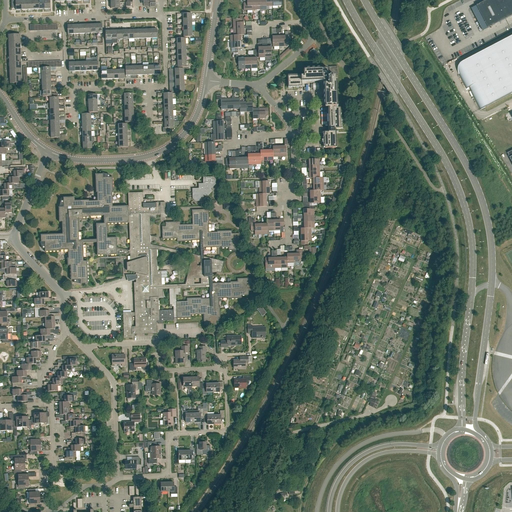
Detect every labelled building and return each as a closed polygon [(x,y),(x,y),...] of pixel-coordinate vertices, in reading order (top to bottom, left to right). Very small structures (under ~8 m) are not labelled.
[(22,10),(21,1),(16,1),(15,0),(11,0),(12,8),(16,8),(16,10),(22,10)] [(244,10),(254,10),(253,0),(246,0),(247,3),(243,3),(244,10)] [(511,0),(487,0),(477,6),(489,28),(511,15),(511,0)] [(489,28),(477,6),(472,8),(483,31),(489,28)] [(233,29),(244,29),(243,23),(242,23),(242,19),(233,19),(233,29)] [(21,86),(21,78),(19,35),(8,35),(10,84),(16,84),(16,86),(21,86)] [(279,36),(279,47),(286,46),(285,43),(289,43),(289,37),(285,37),(285,36),(279,36)] [(485,107),(511,93),(511,36),(463,62),(462,62),(462,63),(461,63),(460,64),(460,65),(459,65),(459,66),(459,67),(458,67),(458,68),(458,69),(458,70),(458,71),(458,72),(458,73),(459,74),(467,89),(469,88),(481,110),(485,107)] [(292,51),(292,46),(283,54),(286,56),(289,53),(292,51)] [(238,59),(238,69),(245,69),(244,58),(238,59),(238,55),(235,55),(236,59),(238,59)] [(336,108),(335,76),(338,76),(337,68),(337,66),(336,66),(328,67),(329,76),(328,76),(328,69),(304,70),(304,76),(288,76),(288,87),(302,86),(302,81),(328,80),(328,83),(325,83),(326,107),(329,107),(330,132),(325,132),(325,148),(335,147),(335,129),(340,129),(340,108),(336,108)] [(259,109),(259,119),(266,119),(266,116),(269,116),(268,108),(259,109)] [(164,125),(164,128),(163,128),(163,132),(172,132),(172,127),(173,127),(173,121),(164,122),(162,122),(158,122),(154,122),(154,125),(159,125),(162,125),(164,125)] [(3,142),(2,142),(2,145),(2,149),(6,148),(6,149),(11,148),(11,142),(11,139),(3,139),(3,142)] [(229,169),(236,168),(235,151),(232,151),(232,158),(229,158),(229,159),(226,159),(226,165),(229,165),(229,169)] [(215,155),(205,155),(205,162),(211,161),(211,164),(216,164),(216,161),(215,161),(215,155)] [(19,177),(19,178),(24,178),(23,171),(19,171),(19,168),(15,168),(15,171),(14,171),(14,175),(14,178),(19,177)] [(165,222),(165,227),(162,227),(162,232),(162,240),(177,239),(177,242),(192,242),(192,241),(200,240),(201,256),(193,254),(183,252),(183,250),(180,249),(178,251),(151,245),(150,239),(149,214),(161,214),(165,214),(165,202),(160,203),(160,207),(159,207),(158,203),(153,203),(153,199),(143,200),(143,192),(128,193),(129,206),(128,206),(113,207),(112,192),(113,192),(113,177),(110,178),(110,175),(103,173),(103,174),(95,174),(95,176),(96,193),(97,193),(97,198),(98,198),(98,201),(97,202),(94,202),(94,201),(89,201),(89,200),(85,201),(75,201),(75,197),(63,198),(63,201),(61,201),(60,206),(59,207),(59,222),(62,222),(62,231),(62,234),(41,235),(41,242),(40,242),(42,249),(45,249),(45,252),(60,251),(60,250),(64,250),(64,249),(68,249),(69,250),(69,254),(68,254),(68,258),(67,258),(67,266),(70,266),(71,280),(72,280),(74,280),(74,281),(74,283),(81,284),(85,283),(88,283),(87,261),(84,261),(83,243),(97,243),(97,256),(103,255),(106,255),(108,255),(126,255),(133,254),(133,261),(130,262),(128,263),(128,270),(136,272),(136,274),(136,283),(134,283),(135,313),(123,313),(124,338),(132,338),(132,334),(157,334),(156,321),(174,320),(174,318),(176,318),(176,319),(191,318),(191,315),(203,315),(204,326),(211,325),(217,325),(216,322),(221,322),(220,307),(219,307),(219,299),(227,298),(227,299),(242,299),(242,296),(249,295),(249,291),(252,291),(252,286),(252,278),(237,279),(237,282),(230,282),(230,283),(212,283),(212,273),(222,273),(224,262),(203,257),(203,248),(221,247),(221,248),(228,248),(228,251),(236,251),(236,246),(239,246),(239,241),(239,233),(232,234),(232,231),(217,231),(217,232),(209,232),(208,224),(209,224),(209,209),(192,210),(192,224),(180,225),(180,222),(165,222)] [(19,184),(19,178),(19,177),(14,178),(14,175),(10,175),(10,178),(9,178),(9,181),(9,184),(14,184),(19,184)] [(207,177),(203,177),(203,184),(203,186),(201,186),(201,189),(199,189),(199,188),(192,188),(192,193),(193,193),(193,199),(196,201),(199,201),(202,198),(202,195),(204,195),(206,197),(212,191),(210,188),(210,186),(213,186),(216,183),(215,180),(213,177),(207,177)] [(14,190),(14,184),(9,184),(9,181),(5,181),(5,184),(4,184),(4,187),(4,190),(9,190),(14,190)] [(0,196),(9,197),(9,190),(4,190),(4,187),(0,187),(0,190),(0,196)] [(6,213),(12,213),(12,203),(5,203),(5,205),(2,205),(2,209),(5,209),(6,213)] [(312,206),(309,206),(302,206),(302,209),(303,209),(303,216),(314,215),(314,209),(312,209),(312,206)] [(254,230),(255,235),(261,234),(261,224),(254,224),(254,219),(252,219),(252,218),(248,218),(249,225),(250,225),(251,230),(254,230)] [(273,220),(273,231),(280,230),(280,226),(284,226),(284,219),(280,219),(280,220),(273,220)] [(311,234),(301,235),(301,245),(308,244),(308,241),(311,241),(311,234)] [(293,254),(293,266),(300,265),(300,264),(300,260),(303,260),(303,250),(297,250),(297,254),(293,254)] [(265,269),(275,268),(274,258),(265,258),(265,269)] [(11,268),(11,262),(6,262),(2,263),(2,266),(2,269),(0,269),(0,272),(7,272),(7,269),(11,268)] [(8,278),(16,278),(16,275),(16,268),(11,268),(7,269),(7,272),(7,275),(8,275),(8,278)] [(16,278),(8,278),(8,281),(7,281),(7,287),(17,287),(17,281),(16,278)] [(44,299),(44,302),(48,302),(48,299),(49,299),(49,292),(39,293),(39,299),(44,299)] [(35,308),(44,308),(43,308),(43,305),(44,305),(44,302),(44,299),(39,299),(34,299),(35,305),(35,308)] [(1,312),(0,312),(0,318),(8,318),(7,312),(9,312),(8,308),(1,309),(1,312)] [(48,310),(48,308),(44,308),(44,311),(40,311),(40,317),(45,317),(50,317),(49,314),(50,314),(49,310),(48,310)] [(45,323),(55,323),(55,317),(54,317),(53,313),(50,314),(49,314),(50,317),(45,317),(45,323)] [(8,318),(0,318),(0,323),(1,324),(1,327),(9,327),(9,324),(8,324),(8,318)] [(55,323),(45,323),(45,329),(50,329),(50,332),(59,332),(59,331),(58,330),(54,330),(54,329),(55,329),(55,323)] [(252,328),(252,325),(247,326),(248,334),(252,334),(252,338),(266,338),(265,327),(252,328)] [(50,336),(50,332),(50,329),(45,329),(41,329),(41,336),(45,336),(45,339),(49,339),(49,336),(50,336)] [(8,334),(0,334),(0,340),(2,340),(2,343),(10,343),(10,340),(8,340),(8,334)] [(45,342),(45,339),(45,336),(41,336),(36,336),(36,342),(40,342),(41,345),(45,345),(44,342),(45,342)] [(221,347),(228,347),(228,346),(241,345),(241,336),(227,336),(227,341),(221,341),(221,347)] [(36,342),(31,342),(31,346),(29,347),(29,351),(31,351),(35,351),(36,352),(40,351),(41,351),(45,351),(44,350),(43,349),(40,350),(40,348),(41,348),(41,345),(40,342),(36,342)] [(176,363),(185,363),(184,353),(187,353),(187,346),(181,347),(181,351),(175,351),(176,363)] [(198,362),(206,362),(205,353),(206,353),(206,347),(199,347),(199,350),(197,351),(198,362)] [(36,361),(45,361),(45,358),(41,358),(41,351),(40,351),(36,352),(35,351),(31,351),(31,358),(36,358),(36,361)] [(125,366),(125,355),(112,355),(112,364),(122,364),(122,366),(125,366)] [(72,366),(77,366),(77,360),(78,360),(77,356),(68,357),(68,360),(67,360),(67,363),(67,366),(72,366)] [(251,363),(251,357),(240,357),(240,361),(234,361),(234,369),(238,369),(245,369),(245,363),(251,363)] [(35,364),(36,364),(36,361),(36,358),(31,358),(26,358),(27,364),(31,364),(31,367),(35,367),(35,364)] [(148,367),(148,363),(146,363),(146,358),(134,359),(134,364),(130,364),(130,371),(136,370),(136,367),(142,367),(142,368),(142,369),(143,369),(143,370),(144,370),(145,370),(146,370),(147,370),(147,369),(148,369),(148,368),(148,367)] [(72,372),(72,366),(67,366),(67,363),(63,363),(63,366),(62,366),(62,369),(63,369),(63,372),(67,372),(72,372)] [(32,370),(31,367),(31,364),(27,364),(22,364),(22,371),(26,371),(27,374),(31,374),(30,370),(32,370)] [(67,379),(67,372),(63,372),(63,369),(62,369),(59,369),(59,372),(58,372),(58,376),(58,379),(62,379),(67,379)] [(27,377),(27,374),(26,371),(22,371),(17,371),(17,377),(22,377),(22,380),(26,380),(26,377),(27,377)] [(57,385),(63,385),(62,379),(58,379),(58,376),(52,376),(50,376),(50,379),(53,379),(53,382),(53,385),(57,385)] [(246,388),(246,384),(249,384),(249,381),(250,381),(250,376),(244,376),(244,380),(234,380),(234,388),(239,388),(239,389),(246,388)] [(22,383),(22,380),(22,377),(17,377),(12,377),(12,384),(13,384),(13,386),(21,386),(21,383),(22,383)] [(192,387),(192,378),(183,378),(183,384),(183,385),(183,387),(185,387),(188,390),(188,395),(192,394),(192,393),(192,387)] [(199,383),(199,378),(192,378),(192,387),(197,387),(197,391),(203,390),(203,389),(202,383),(199,383)] [(152,384),(152,380),(146,380),(146,386),(145,386),(145,392),(152,391),(152,395),(160,395),(160,388),(160,384),(152,384)] [(58,391),(57,385),(53,385),(53,382),(49,382),(49,385),(48,385),(48,392),(58,391)] [(135,397),(135,390),(138,389),(138,382),(132,382),(132,386),(126,386),(126,391),(127,391),(127,398),(135,397)] [(213,384),(213,393),(219,392),(219,390),(223,390),(223,382),(216,383),(216,384),(213,384)] [(206,395),(206,393),(213,393),(213,384),(209,384),(209,383),(202,383),(203,389),(203,390),(203,395),(206,395)] [(22,392),(22,389),(21,389),(21,386),(13,386),(13,390),(13,396),(18,396),(22,396),(22,392)] [(27,392),(22,392),(22,396),(18,396),(18,402),(27,402),(27,403),(33,403),(33,400),(28,400),(27,395),(26,395),(26,394),(27,394),(27,392)] [(69,402),(74,402),(74,396),(77,396),(77,393),(65,393),(65,396),(64,396),(64,399),(65,399),(65,402),(69,402)] [(69,408),(69,402),(65,402),(65,399),(64,399),(60,399),(61,402),(60,402),(60,409),(69,408)] [(376,409),(379,403),(370,399),(368,403),(370,404),(369,406),(376,409)] [(56,418),(61,418),(65,418),(65,415),(70,415),(70,414),(69,408),(60,409),(60,415),(61,415),(61,416),(60,416),(59,415),(56,415),(56,418)] [(203,417),(203,411),(203,408),(197,408),(198,410),(193,410),(193,411),(193,414),(193,423),(200,423),(200,417),(203,417)] [(164,425),(172,425),(172,418),(172,417),(176,417),(176,410),(168,410),(169,413),(163,413),(164,425)] [(193,423),(193,414),(193,411),(188,411),(182,412),(182,421),(186,421),(186,423),(193,423)] [(214,424),(214,416),(207,416),(207,411),(203,411),(203,417),(203,418),(207,418),(208,425),(214,424)] [(214,416),(214,424),(221,424),(220,418),(224,418),(224,411),(220,411),(220,416),(214,416)] [(34,424),(40,424),(40,413),(34,413),(34,417),(31,418),(31,421),(32,426),(35,425),(34,424)] [(46,417),(46,413),(40,413),(40,424),(46,424),(46,425),(49,425),(49,417),(46,417)] [(124,432),(135,431),(134,422),(140,422),(140,413),(131,414),(131,422),(124,422),(124,432)] [(75,421),(75,420),(75,414),(70,414),(70,415),(65,415),(65,418),(65,421),(66,421),(66,422),(64,422),(64,421),(61,421),(61,424),(70,424),(71,424),(70,421),(75,421)] [(17,428),(23,427),(22,417),(16,417),(16,421),(13,421),(14,429),(16,429),(17,429),(17,428)] [(31,421),(28,421),(28,417),(22,417),(23,427),(28,427),(28,429),(32,429),(32,426),(31,421)] [(80,427),(80,426),(80,420),(75,420),(75,421),(70,421),(71,424),(70,424),(71,427),(72,427),(72,430),(76,430),(76,427),(80,427)] [(77,436),(85,436),(85,433),(85,426),(80,426),(80,427),(76,427),(76,430),(76,433),(77,433),(77,436)] [(76,445),(81,445),(86,445),(85,439),(85,436),(77,436),(72,436),(72,437),(73,438),(75,438),(76,439),(76,442),(76,445)] [(31,446),(41,445),(41,440),(37,440),(37,437),(29,437),(29,440),(30,440),(31,446)] [(81,451),(81,445),(76,445),(76,442),(72,442),(72,446),(71,446),(71,448),(71,452),(76,451),(76,452),(81,451)] [(151,453),(161,453),(160,447),(155,447),(155,442),(147,442),(148,448),(150,448),(151,453)] [(197,455),(203,455),(203,450),(206,450),(206,443),(200,443),(200,449),(196,449),(197,455)] [(41,445),(31,446),(31,452),(29,452),(29,455),(37,455),(37,452),(41,452),(41,445)] [(76,458),(76,452),(76,451),(71,452),(71,448),(66,449),(67,458),(65,458),(65,461),(73,461),(73,458),(76,458)] [(179,465),(179,460),(185,460),(185,451),(178,451),(179,457),(175,458),(175,465),(179,465)] [(192,457),(192,451),(185,451),(185,460),(191,460),(191,464),(195,464),(195,457),(192,457)] [(161,453),(151,453),(151,458),(148,458),(148,464),(156,464),(156,459),(161,459),(161,453)] [(15,465),(25,464),(25,458),(21,458),(21,455),(17,455),(13,456),(10,456),(10,459),(15,459),(15,465)] [(125,469),(136,469),(136,465),(139,465),(139,457),(132,457),(132,461),(125,461),(125,469)] [(25,464),(15,465),(15,470),(14,471),(14,474),(22,473),(22,470),(26,470),(25,464)] [(29,480),(18,481),(18,485),(16,485),(16,490),(25,489),(25,487),(29,486),(29,480)] [(161,496),(161,492),(168,492),(167,483),(161,483),(161,489),(158,489),(158,496),(161,496)] [(167,483),(168,492),(171,492),(171,494),(177,494),(177,489),(174,489),(174,483),(167,483)] [(30,498),(40,498),(40,492),(36,492),(36,489),(28,489),(28,492),(29,492),(30,498)] [(133,511),(142,511),(141,497),(133,497),(133,509),(133,511)] [(40,498),(30,498),(30,504),(28,504),(29,508),(36,507),(36,504),(40,504),(40,498)]
